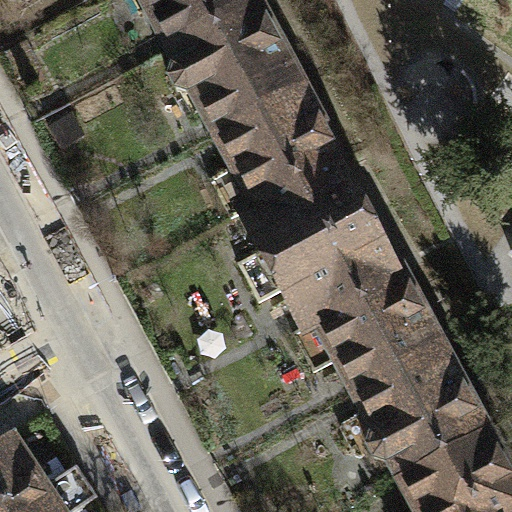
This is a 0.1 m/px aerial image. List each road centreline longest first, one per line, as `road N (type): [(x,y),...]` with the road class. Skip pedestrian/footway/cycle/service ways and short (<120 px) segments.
road 1 (residential): [(61,316),(167,511)]
road 2 (residential): [(0,199),(61,316)]
